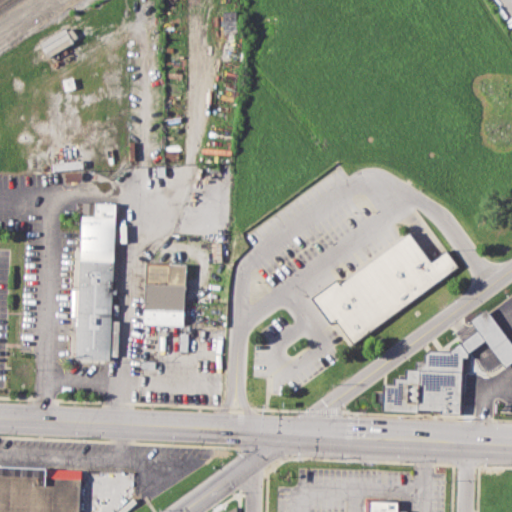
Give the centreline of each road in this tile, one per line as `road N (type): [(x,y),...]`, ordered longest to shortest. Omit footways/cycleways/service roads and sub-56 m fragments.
road 1 (primary): [(0,417),(290,431)]
road 2 (residential): [(290,431),(511,267)]
road 3 (primary): [(290,431),(511,442)]
road 4 (secondary): [(180,511),(290,431)]
